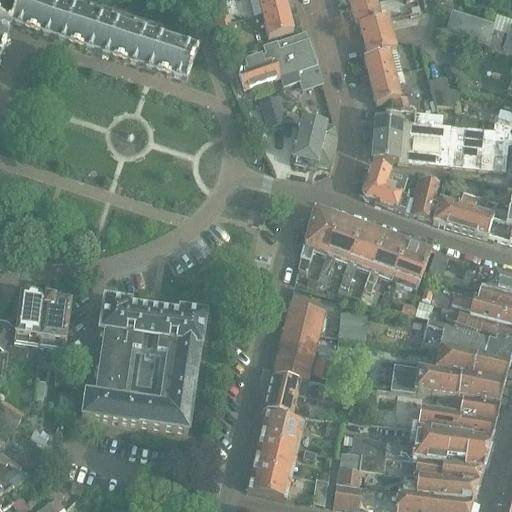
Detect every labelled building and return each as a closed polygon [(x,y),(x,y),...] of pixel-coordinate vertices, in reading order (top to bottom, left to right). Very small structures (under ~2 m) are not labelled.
[(37,34),(55,40),(65,7),(44,0),(19,0),(12,24),(24,30),(24,31),(37,35),(37,34)] [(255,0),(260,17),(285,10),(282,0),(255,0)] [(373,1),(349,8),(355,31),(358,30),(385,23),(382,14),(377,15),(373,1)] [(65,7),(55,40),(68,44),(68,45),(81,49),(81,48),(98,54),(108,20),(65,7)] [(266,41),(291,34),(285,10),(260,17),(266,41)] [(234,11),(215,16),(218,27),(229,25),(237,23),(234,11)] [(452,16),(446,35),(486,48),(485,51),(501,55),(511,58),(511,55),(511,46),(505,45),(506,38),(490,34),(492,29),(466,21),(452,16)] [(108,20),(98,54),(111,58),(111,59),(124,64),(125,63),(140,68),(151,34),(108,20)] [(0,54),(0,55),(5,41),(4,41),(9,26),(0,22),(0,54)] [(385,23),(358,30),(366,60),(395,52),(387,23),(385,23)] [(218,27),(221,39),(232,36),(229,25),(218,27)] [(151,34),(140,68),(155,72),(155,74),(168,78),(168,77),(185,82),(187,77),(186,76),(193,54),(194,54),(196,49),(151,34)] [(277,54),(270,57),(278,81),(279,80),(282,91),(299,86),(298,84),(318,78),(313,63),(303,35),(274,46),(277,54)] [(241,93),(278,81),(270,57),(277,54),(274,46),(262,50),(265,58),(260,60),(243,65),(246,73),(236,76),(241,93)] [(366,60),(362,61),(368,83),(400,75),(395,52),(366,60)] [(400,75),(368,83),(374,108),(392,103),(395,113),(408,110),(405,100),(399,101),(395,87),(403,85),(400,75)] [(441,80),(428,84),(434,109),(455,111),(459,95),(445,91),(441,80)] [(278,101),(260,107),(267,130),(285,125),(278,101)] [(511,104),(503,103),(502,108),(511,111),(511,104)] [(374,125),(370,164),(398,167),(450,172),(454,131),(441,129),(442,118),(384,113),(383,125),(374,125)] [(490,116),(489,124),(496,125),(500,126),(511,129),(511,121),(498,117),(498,118),(490,116)] [(318,167),(329,170),(335,142),(332,130),(301,123),(292,163),(292,169),(303,172),(308,166),(317,169),(318,167)] [(454,131),(450,172),(504,176),(507,149),(508,137),(499,136),(500,126),(496,125),(489,124),(493,125),(492,134),(454,131)] [(511,129),(500,126),(499,136),(508,137),(507,149),(511,150),(511,129)] [(372,170),(363,197),(364,199),(365,201),(396,211),(396,212),(402,215),(408,200),(401,198),(406,181),(417,184),(417,181),(418,180),(419,177),(400,171),(398,178),(390,175),(373,169),(372,170)] [(406,181),(401,198),(408,200),(412,201),(417,184),(406,181)] [(412,201),(409,217),(431,223),(432,217),(433,218),(431,227),(486,242),(487,240),(492,222),(493,218),(473,212),(459,208),(438,201),(437,203),(434,202),(437,187),(417,181),(417,184),(412,201)] [(462,196),(459,208),(473,212),(477,200),(462,196)] [(493,218),(492,222),(511,228),(511,210),(508,209),(505,222),(493,218)] [(296,274),(293,287),(302,289),(308,265),(309,265),(312,255),(324,260),(337,221),(316,213),(312,215),(302,250),(304,251),(296,274)] [(337,221),(324,260),(318,277),(317,283),(316,285),(317,285),(324,288),(330,270),(331,270),(333,263),(346,268),(359,229),(337,221)] [(511,228),(492,222),(487,240),(507,246),(511,247),(511,228)] [(359,229),(346,268),(340,285),(348,288),(355,271),(368,275),(382,237),(359,229)] [(382,237),(368,275),(365,285),(366,285),(363,293),(370,296),(372,288),(373,288),(377,279),(391,284),(405,245),(382,237)] [(405,245),(391,284),(416,293),(429,254),(405,245)] [(441,279),(446,261),(447,262),(448,261),(434,256),(426,280),(459,288),(461,284),(441,279)] [(486,286),(484,294),(511,301),(511,281),(489,275),(479,272),(476,283),(486,286)] [(315,292),(317,285),(316,285),(317,283),(308,281),(306,290),(315,292)] [(461,302),(511,316),(511,301),(484,294),(479,293),(477,301),(473,300),(474,298),(463,295),(461,302)] [(424,294),(421,303),(429,306),(431,296),(424,294)] [(470,312),(468,319),(511,331),(511,316),(461,302),(452,299),(450,307),(470,312)] [(7,339),(3,347),(12,348),(37,351),(38,343),(43,303),(18,300),(13,340),(7,339)] [(38,343),(37,351),(62,354),(63,347),(69,306),(43,303),(38,343)] [(102,304),(98,336),(104,338),(95,397),(84,395),(80,421),(186,437),(198,351),(199,351),(204,319),(178,315),(178,318),(128,311),(128,308),(102,304)] [(277,352),(272,377),(298,383),(298,384),(308,385),(308,383),(314,360),(318,342),(325,314),(289,305),(282,334),(277,352)] [(417,310),(414,319),(427,323),(431,309),(418,305),(417,310)] [(402,306),(400,316),(414,319),(417,310),(402,306)] [(456,324),(454,331),(454,332),(511,348),(511,331),(468,319),(458,317),(440,311),(439,316),(445,318),(444,321),(456,324)] [(340,317),(337,342),(365,344),(367,320),(340,317)] [(421,349),(439,352),(438,354),(508,371),(509,370),(508,370),(511,354),(511,348),(454,332),(454,331),(427,323),(421,349)] [(0,352),(11,332),(0,325),(0,352)] [(412,397),(436,400),(498,409),(508,371),(438,354),(437,354),(433,376),(415,373),(393,370),(389,395),(412,397)] [(315,361),(310,381),(320,384),(326,363),(315,361)] [(268,393),(262,415),(287,421),(293,398),(295,398),(298,384),(298,383),(272,377),(271,379),(271,380),(268,393)] [(418,413),(415,432),(488,443),(489,443),(498,409),(436,400),(434,415),(418,413)] [(263,417),(257,443),(297,453),(303,426),(263,417)] [(326,423),(324,438),(337,440),(339,425),(326,423)] [(34,431),(30,442),(43,449),(48,439),(34,431)] [(340,456),(385,462),(385,463),(400,464),(401,464),(413,466),(413,465),(480,473),(488,443),(415,432),(412,451),(385,447),(367,442),(352,439),(350,457),(340,456)] [(257,443),(251,469),(291,478),(297,453),(257,443)] [(0,453),(0,463),(9,470),(13,464),(0,453)] [(304,454),(302,462),(314,465),(316,457),(304,454)] [(337,471),(337,472),(360,475),(383,478),(385,463),(385,462),(340,456),(338,471),(337,471)] [(399,480),(413,482),(475,489),(480,473),(413,465),(413,466),(401,464),(399,480)] [(251,469),(245,495),(286,504),(291,478),(251,469)] [(316,483),(316,484),(326,486),(327,486),(329,473),(318,471),(316,483)] [(337,472),(334,489),(347,490),(357,492),(360,475),(337,472)] [(17,473),(3,485),(12,490),(16,488),(23,481),(17,473)] [(0,500),(2,499),(11,490),(13,492),(24,482),(23,481),(16,488),(12,490),(3,485),(2,485),(0,483),(0,500)] [(416,483),(414,498),(471,505),(475,489),(413,482),(413,483),(416,483)] [(315,483),(311,507),(323,510),(326,486),(316,484),(316,483),(315,483)] [(334,489),(331,511),(335,511),(344,511),(347,490),(334,489)] [(347,490),(344,511),(356,511),(360,492),(357,492),(347,490)] [(384,495),(381,511),(469,511),(471,507),(471,505),(414,498),(398,497),(384,495)] [(60,511),(62,511),(56,502),(48,506),(41,511),(60,511)]
